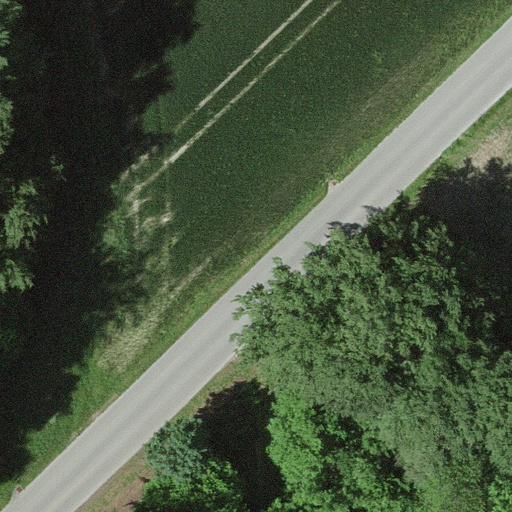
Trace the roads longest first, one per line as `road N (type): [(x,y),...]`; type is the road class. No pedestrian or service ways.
road 1 (unclassified): [(61,511),(511,60)]
road 2 (track): [(253,325),(289,511)]
